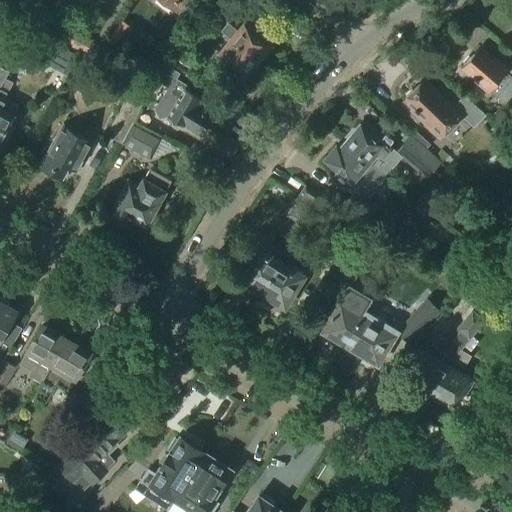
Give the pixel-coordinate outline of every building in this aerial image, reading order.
[(181,0),(159,0),(173,10),(181,0)] [(204,14),(214,0),(198,0),(194,7),(204,14)] [(49,18),(32,8),(23,24),(56,41),(68,19),(53,11),(49,18)] [(269,28),(262,22),(259,21),(257,20),(253,20),(251,18),(248,22),(246,21),(237,31),(227,23),(220,31),(230,40),(258,63),(274,44),(271,42),(275,38),(273,36),(272,34),(272,32),(270,30),(269,28)] [(122,48),(134,29),(121,21),(109,40),(122,48)] [(67,27),(59,41),(86,55),(93,41),(67,27)] [(243,81),(258,63),(230,40),(215,58),(217,59),(215,61),(224,69),(226,67),(243,81)] [(204,63),(178,47),(171,57),(198,73),(204,63)] [(511,68),(509,70),(495,57),(493,60),(479,48),(462,67),(480,83),(478,85),(487,93),(489,90),(490,91),(491,91),(504,102),(511,92),(511,68)] [(68,74),(79,55),(67,49),(57,68),(68,74)] [(213,118),(194,107),(199,98),(187,90),(189,88),(175,79),(178,74),(165,66),(167,63),(158,58),(148,75),(170,88),(156,111),(157,115),(158,115),(159,119),(164,117),(168,116),(169,117),(174,125),(183,126),(184,124),(200,134),(204,133),(213,118)] [(0,88),(5,79),(9,72),(0,67),(0,88)] [(0,141),(19,106),(5,98),(13,83),(5,79),(0,88),(0,141)] [(434,94),(422,83),(405,101),(421,116),(418,119),(441,140),(463,117),(474,128),(486,116),(464,95),(453,107),(437,91),(434,94)] [(122,144),(133,123),(148,95),(133,86),(106,136),(122,144)] [(151,161),(163,138),(133,123),(122,144),(151,161)] [(387,178),(403,158),(428,179),(441,163),(410,136),(397,152),(363,123),(357,130),(352,129),(342,141),(345,143),(369,163),(387,178)] [(76,172),(93,142),(64,126),(41,168),(62,180),(68,168),(76,172)] [(345,143),(340,149),(337,147),(327,159),(339,169),(336,173),(337,173),(332,179),(345,191),(348,188),(353,193),(346,201),(369,220),(377,211),(367,201),(387,178),(369,163),(345,143)] [(145,180),(144,179),(137,192),(127,186),(113,209),(127,218),(129,215),(147,225),(172,182),(151,169),(145,180)] [(308,186),(290,215),(306,224),(324,195),(308,186)] [(511,225),(511,210),(505,204),(497,212),(511,225)] [(367,253),(380,235),(368,227),(356,246),(367,253)] [(260,296),(266,286),(281,264),(270,257),(273,253),(262,246),(241,279),(252,286),(250,290),(260,296)] [(292,271),(281,264),(266,286),(260,296),(271,303),(273,300),(285,307),(306,274),(295,267),(292,271)] [(345,345),(365,312),(373,299),(351,285),(323,332),(345,345)] [(345,345),(367,359),(379,366),(399,333),(411,344),(444,310),(429,296),(396,331),(365,312),(345,345)] [(0,366),(14,342),(3,336),(17,311),(0,301),(0,366)] [(472,338),(485,321),(472,310),(456,330),(459,332),(451,345),(441,362),(428,354),(420,367),(424,369),(414,386),(435,397),(461,350),(462,351),(464,348),(472,338)] [(41,383),(66,339),(42,325),(20,364),(36,373),(33,378),(41,383)] [(472,338),(464,348),(471,353),(479,343),(472,338)] [(70,390),(91,354),(66,339),(41,383),(50,388),(54,380),(70,390)] [(468,394),(475,381),(461,373),(471,356),(462,351),(461,350),(435,397),(455,409),(464,392),(468,394)] [(0,386),(4,389),(16,369),(4,361),(0,368),(0,386)] [(59,438),(83,398),(71,391),(48,431),(59,438)] [(80,447),(59,466),(73,481),(82,491),(90,484),(91,485),(108,469),(107,468),(114,461),(105,451),(124,434),(110,419),(100,429),(92,420),(72,438),(80,447)] [(174,498),(175,499),(205,453),(204,453),(204,452),(201,450),(203,447),(186,436),(184,439),(181,437),(179,440),(175,438),(167,450),(171,452),(170,454),(169,453),(161,466),(162,467),(157,475),(148,469),(140,481),(149,487),(151,484),(174,499),(174,498)] [(205,453),(175,499),(188,507),(194,511),(213,511),(220,503),(213,498),(220,488),(221,488),(232,471),(205,453)] [(276,502),(263,494),(261,498),(260,497),(250,511),(283,511),(273,505),(276,502)]
